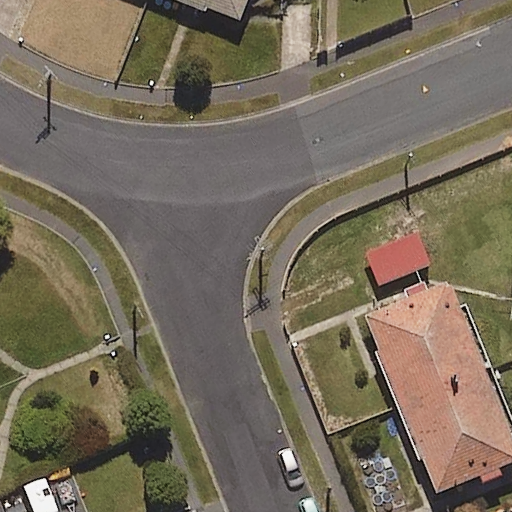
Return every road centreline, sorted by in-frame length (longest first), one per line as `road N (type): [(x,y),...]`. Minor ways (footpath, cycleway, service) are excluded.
road 1 (residential): [(161,184),(391,107),(511,56)]
road 2 (residential): [(282,511),(161,184)]
road 3 (residential): [(161,184),(0,117)]
